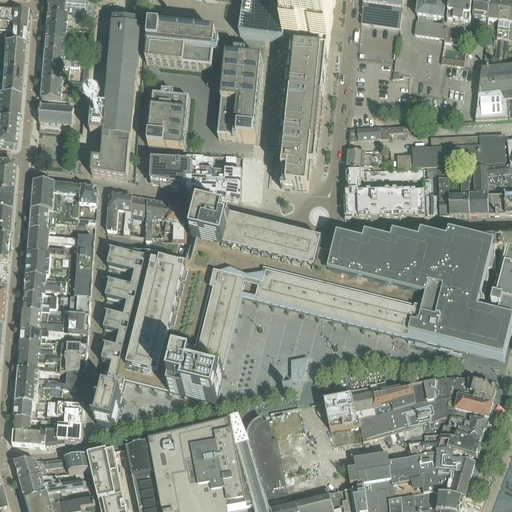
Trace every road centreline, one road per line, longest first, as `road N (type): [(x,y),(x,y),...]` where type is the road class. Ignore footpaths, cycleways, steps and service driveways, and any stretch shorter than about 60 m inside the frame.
road 1 (residential): [(1,457),(87,452),(105,187)]
road 2 (residential): [(262,220),(305,227),(326,220),(355,0)]
road 3 (residential): [(24,177),(1,457)]
road 4 (unknown): [(343,247),(336,271),(466,305),(477,274),(453,269)]
road 5 (residential): [(105,187),(262,220)]
road 6 (residential): [(511,225),(358,229)]
road 7 (residential): [(38,8),(25,160)]
